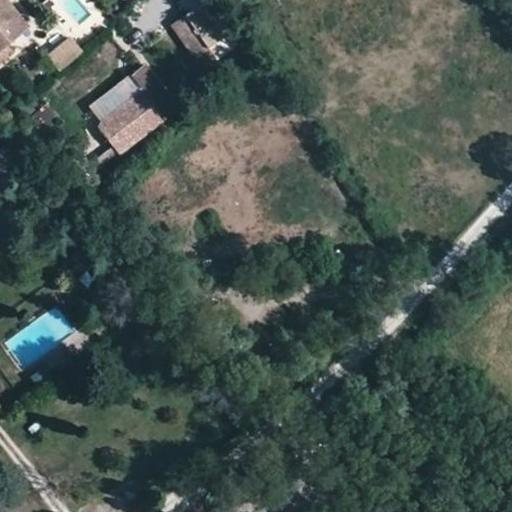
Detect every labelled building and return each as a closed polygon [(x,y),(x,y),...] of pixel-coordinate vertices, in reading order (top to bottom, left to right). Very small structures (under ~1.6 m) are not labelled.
[(0,0),(0,63),(10,55),(3,47),(26,29),(1,0),(0,0)] [(207,0),(202,0),(181,15),(205,48),(229,31),(207,0)] [(169,25),(192,57),(205,48),(181,15),(169,25)] [(59,71),(81,52),(70,38),(47,57),(59,71)] [(222,43),(210,50),(220,66),(232,59),(222,43)] [(127,75),(138,91),(97,122),(95,128),(109,146),(114,153),(159,119),(160,121),(175,110),(141,65),(127,75)] [(93,170),(114,153),(109,146),(87,162),(93,170)]
